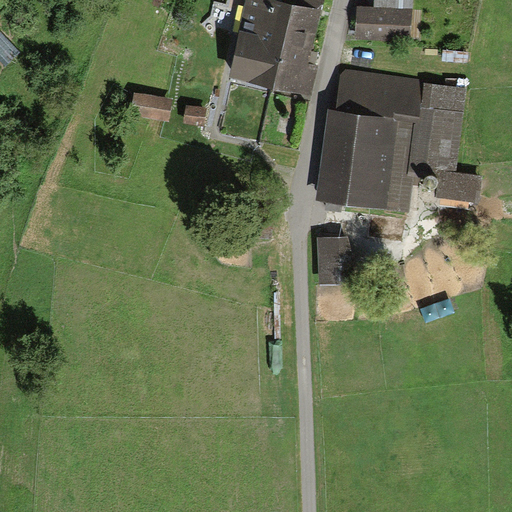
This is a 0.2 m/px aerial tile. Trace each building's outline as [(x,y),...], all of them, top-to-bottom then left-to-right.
[(320,4),(302,0),(244,0),(228,70),(311,89),(316,65),(306,62),(320,4)] [(373,0),(373,7),(354,6),(353,37),(412,40),(413,0),(373,0)] [(336,102),(330,101),(317,194),(389,203),(388,209),(409,212),(414,171),(439,175),(437,193),(480,199),(484,173),(456,169),(467,84),(346,68),(340,73),(336,102)] [(173,97),(134,89),(130,111),(169,118),(173,97)] [(206,105),(186,102),(183,119),(204,122),(206,105)] [(351,233),(317,233),(318,282),(352,281),(351,233)]
